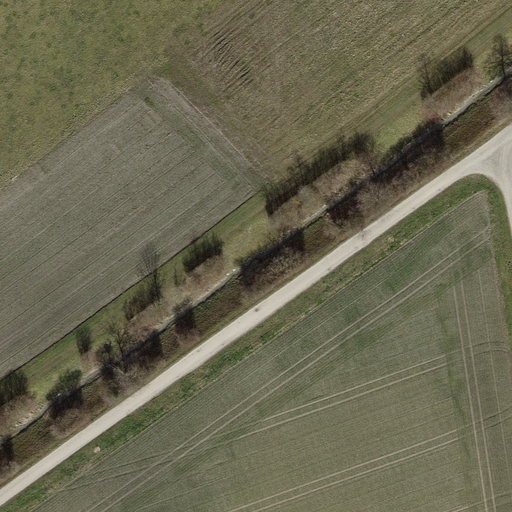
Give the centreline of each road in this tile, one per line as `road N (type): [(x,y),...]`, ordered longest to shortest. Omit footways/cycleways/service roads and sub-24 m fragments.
road 1 (track): [(511,20),(0,394)]
road 2 (track): [(0,497),(511,137)]
